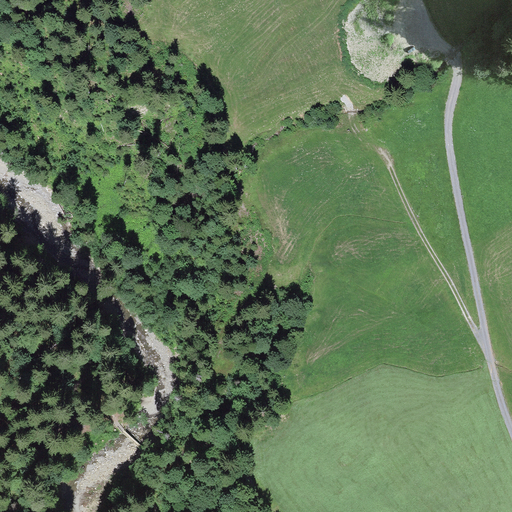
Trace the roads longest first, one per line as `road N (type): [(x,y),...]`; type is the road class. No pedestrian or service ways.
road 1 (track): [(511,443),(481,348),(446,163),(438,100),(448,69),(417,0)]
road 2 (track): [(481,348),(381,153),(371,149)]
